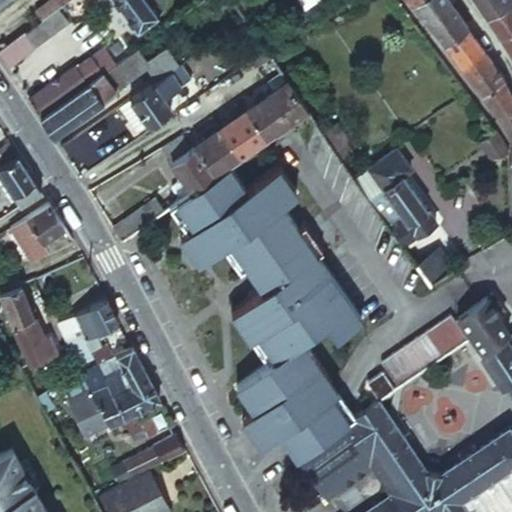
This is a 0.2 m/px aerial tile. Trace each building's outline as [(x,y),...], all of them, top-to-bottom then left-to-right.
[(48,0),(34,11),(40,19),(57,6),(65,0),(48,0)] [(114,0),(136,28),(155,15),(145,2),(148,0),(114,0)] [(420,0),(413,6),(425,22),(444,0),(420,0)] [(447,0),(444,0),(425,22),(444,43),(466,25),(447,0)] [(477,0),(487,13),(505,0),(477,0)] [(501,35),(511,27),(511,0),(505,0),(487,13),(501,35)] [(23,31),(33,45),(67,20),(57,6),(40,19),(23,31)] [(238,36),(250,28),(242,17),(231,24),(238,36)] [(466,25),(444,43),(459,65),(471,57),(465,48),(475,39),(466,25)] [(511,42),(511,27),(501,35),(507,46),(511,42)] [(0,48),(0,57),(5,65),(33,45),(23,31),(0,48)] [(244,43),(254,57),(265,50),(254,35),(244,43)] [(469,78),(491,62),(475,39),(465,48),(471,57),(459,65),(469,78)] [(168,69),(181,60),(171,45),(146,62),(148,65),(156,77),(168,69)] [(39,117),(115,62),(103,47),(74,68),(73,66),(27,98),(39,117)] [(39,117),(51,135),(148,65),(146,62),(136,47),(115,62),(39,117)] [(270,58),(267,54),(265,50),(254,57),(260,65),(270,58)] [(480,93),(501,76),(491,62),(469,78),(480,93)] [(156,77),(117,105),(134,130),(168,107),(161,96),(178,84),(168,69),(156,77)] [(511,98),(501,76),(480,93),(481,94),(502,122),(508,133),(511,130),(511,98)] [(227,165),(305,109),(285,79),(192,145),(193,146),(213,175),(227,165)] [(59,147),(66,158),(89,144),(88,142),(101,134),(93,123),(59,147)] [(331,146),(341,139),(332,126),(321,132),(331,146)] [(488,161),(506,151),(493,132),(477,142),(488,161)] [(170,187),(179,199),(213,175),(193,146),(189,149),(180,136),(159,148),(182,179),(170,187)] [(331,146),(339,157),(349,150),(341,139),(331,146)] [(0,163),(17,154),(13,147),(11,145),(0,151),(0,163)] [(366,197),(400,246),(434,223),(400,174),(408,169),(394,148),(367,167),(381,187),(366,197)] [(19,204),(42,189),(23,161),(17,154),(0,163),(0,173),(13,193),(19,204)] [(276,432),(293,457),(352,416),(301,342),(326,325),(335,338),(362,318),(317,255),(299,229),(282,206),(297,195),(277,166),(245,189),(227,165),(213,175),(179,199),(169,206),(185,229),(178,234),(197,260),(220,244),(239,269),(244,265),(261,289),(229,311),(266,363),(234,385),(251,411),(239,419),(257,444),(276,432)] [(381,187),(367,167),(352,177),(366,197),(381,187)] [(112,228),(119,242),(162,211),(159,206),(152,199),(112,228)] [(41,239),(64,225),(58,215),(49,201),(9,228),(27,257),(46,247),(41,239)] [(159,206),(162,211),(169,206),(165,202),(159,206)] [(299,229),(317,255),(322,252),(305,226),(299,229)] [(414,266),(427,284),(450,269),(437,250),(414,266)] [(0,291),(19,284),(12,270),(0,274),(0,291)] [(13,335),(29,363),(57,348),(49,332),(41,333),(19,284),(0,291),(0,304),(10,328),(13,335)] [(484,301),(496,318),(501,314),(490,297),(484,301)] [(78,325),(84,338),(93,334),(117,322),(104,298),(72,313),(78,325)] [(479,305),(454,322),(465,339),(478,357),(503,338),(504,337),(493,320),(496,318),(484,301),(479,305)] [(63,332),(78,325),(72,313),(58,320),(63,332)] [(448,317),(380,364),(395,387),(464,340),(448,317)] [(478,357),(477,357),(500,391),(505,388),(511,382),(511,351),(510,348),(511,347),(511,330),(503,338),(478,357)] [(84,338),(90,352),(99,347),(93,334),(84,338)] [(0,369),(9,387),(25,379),(4,340),(0,341),(0,369)] [(115,354),(130,346),(127,340),(102,353),(104,359),(115,354)] [(142,406),(158,398),(140,363),(130,346),(115,354),(127,377),(142,406)] [(90,352),(95,364),(104,359),(102,353),(99,347),(90,352)] [(104,359),(95,364),(107,387),(127,377),(115,354),(104,359)] [(80,372),(107,425),(121,418),(107,387),(95,364),(80,372)] [(375,401),(391,390),(380,375),(365,386),(375,401)] [(121,418),(142,406),(127,377),(107,387),(121,418)] [(352,417),(293,457),(323,500),(376,465),(395,492),(364,511),(462,511),(473,505),(477,511),(511,511),(511,450),(498,431),(442,467),(423,473),(375,401),(352,417)] [(145,432),(148,437),(157,431),(149,415),(140,420),(145,432)] [(139,435),(145,432),(140,420),(139,418),(126,424),(131,432),(137,430),(139,435)] [(511,440),(503,427),(498,431),(511,450),(511,440)] [(160,462),(185,449),(176,433),(152,446),(160,462)] [(143,471),(160,462),(152,446),(131,457),(138,473),(143,471)] [(47,511),(12,448),(0,454),(0,511),(47,511)] [(99,493),(109,511),(148,511),(162,505),(143,471),(138,473),(132,476),(99,493)]
